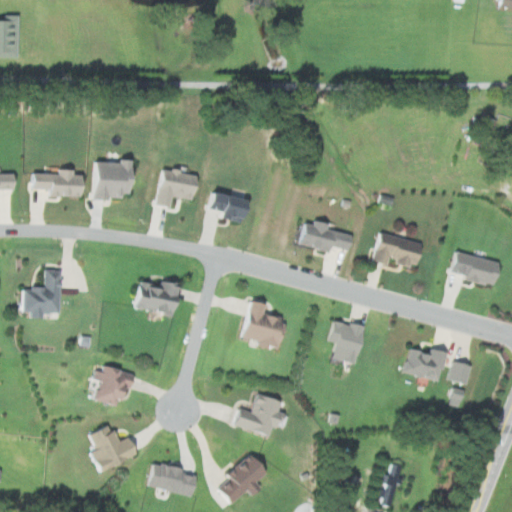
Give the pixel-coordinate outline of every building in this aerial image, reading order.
[(511,8),(511,0),(495,0),(495,7),(511,8)] [(0,57),(12,58),(12,15),(0,14),(0,57)] [(126,194),(127,160),(113,160),(113,163),(86,162),(85,198),(117,199),(117,193),(126,194)] [(149,205),(164,208),(166,196),(188,201),(193,175),(156,168),(149,205)] [(25,173),(24,189),(42,190),(42,196),(74,197),(75,175),(67,175),(67,170),(51,170),(51,174),(25,173)] [(0,189),(9,190),(9,174),(0,173),(0,189)] [(199,209),(213,212),(211,218),(231,223),(236,200),(203,192),(199,209)] [(343,234),(321,229),(322,224),(307,220),(306,225),(296,222),(291,245),(323,253),(324,246),(340,250),(343,234)] [(414,243),(372,233),(366,262),(382,265),(383,261),(409,267),(414,243)] [(458,280),(489,286),(493,261),(448,253),(444,272),(459,275),(458,280)] [(53,313),(54,270),(37,270),(37,288),(16,288),(16,312),(24,312),(24,319),(35,319),(35,313),(53,313)] [(166,317),(175,285),(154,280),(153,286),(132,281),(126,307),(166,317)] [(235,338),(253,341),(252,346),(270,350),(277,318),(259,313),(261,304),(243,300),(235,338)] [(326,360),(350,364),(356,326),(326,321),(323,342),(328,343),(326,360)] [(397,374),(433,382),(440,353),(423,349),(422,353),(403,349),(397,374)] [(466,366),(446,362),(443,381),(463,385),(466,366)] [(86,380),(92,382),(87,400),(115,408),(125,374),(98,366),(96,373),(89,371),(86,380)] [(444,405),(457,407),(461,390),(448,387),(444,405)] [(275,402),(251,394),(245,412),(232,408),(226,425),(263,437),(268,421),(275,423),(278,413),(272,411),(275,402)] [(82,434),(89,450),(83,453),(92,473),(131,455),(123,437),(113,442),(104,423),(82,434)] [(219,473),(224,480),(211,489),(222,505),(242,491),(245,495),(254,488),(250,482),(261,474),(246,454),(219,473)] [(185,495),(189,472),(145,463),(140,487),(185,495)] [(386,476),(376,474),(375,486),(378,486),(375,505),(388,507),(392,481),(395,481),(397,466),(387,464),(386,476)]
